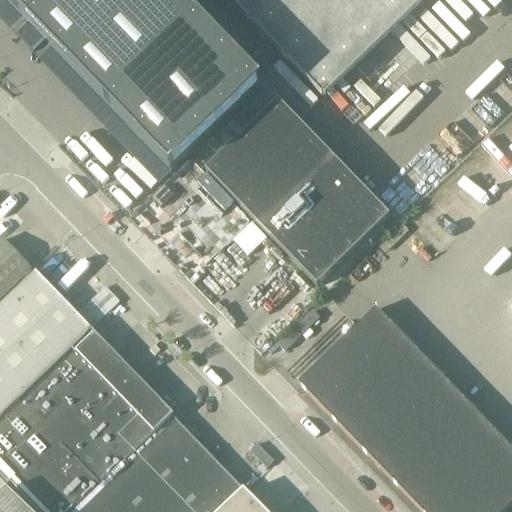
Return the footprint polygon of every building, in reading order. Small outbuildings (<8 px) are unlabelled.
[(178,0),(3,0),(118,119),(209,32),(178,0)] [(291,64),(323,98),(423,0),(228,0),(248,21),(250,27),(256,28),(283,57),(285,63),(291,64)] [(390,218),(372,200),(279,103),(206,173),(318,289),(390,218)] [(0,300),(32,270),(4,241),(0,244),(0,300)] [(0,308),(0,418),(91,331),(36,274),(0,308)] [(511,450),(377,311),(299,386),(420,511),(504,511),(511,505),(511,450)] [(0,426),(0,472),(38,511),(75,511),(173,418),(174,417),(95,335),(94,336),(0,426)] [(84,511),(219,511),(242,490),(177,423),(84,511)] [(27,511),(8,493),(0,501),(0,511),(27,511)] [(224,511),(262,511),(245,494),(244,493),(224,511)]
